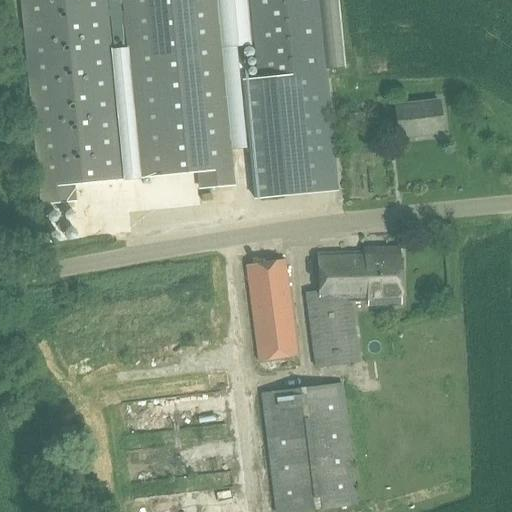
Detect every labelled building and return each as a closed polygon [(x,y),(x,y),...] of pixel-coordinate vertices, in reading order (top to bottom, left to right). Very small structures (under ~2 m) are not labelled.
[(74,184),(123,179),(106,0),(24,0),(44,203),(75,200),(74,184)] [(201,172),(202,188),(233,185),(216,0),(126,0),(143,177),(201,172)] [(326,74),(318,0),(251,0),(259,80),(326,74)] [(244,81),(256,199),(338,191),(326,74),(244,81)] [(399,136),(442,131),(439,100),(395,105),(399,136)] [(213,193),(202,195),(203,202),(214,200),(213,193)] [(363,252),(318,253),(318,290),(318,301),(351,301),(368,301),(368,305),(401,304),(400,248),(363,249),(363,252)] [(258,361),(297,356),(286,260),(246,265),(258,361)] [(318,290),(306,292),(315,367),(357,362),(351,301),(318,301),(318,290)] [(276,511),(294,511),(356,505),(342,385),(263,394),(276,511)] [(127,433),(149,432),(148,416),(163,416),(162,401),(126,402),(127,433)] [(155,478),(181,477),(180,450),(154,451),(155,478)]
